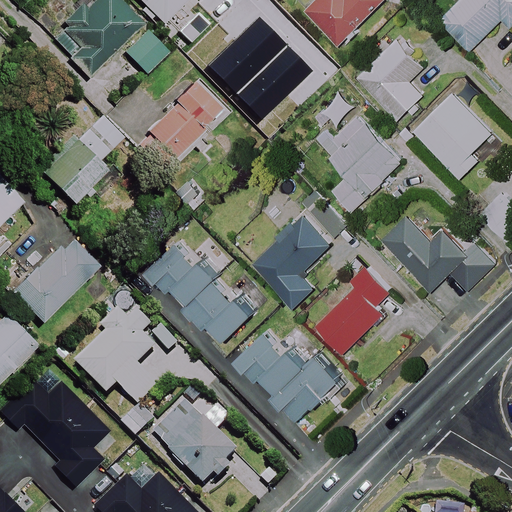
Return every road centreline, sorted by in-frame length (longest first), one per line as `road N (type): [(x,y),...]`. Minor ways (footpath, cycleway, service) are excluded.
road 1 (secondary): [(318,511),(425,406)]
road 2 (secondary): [(425,406),(511,322)]
